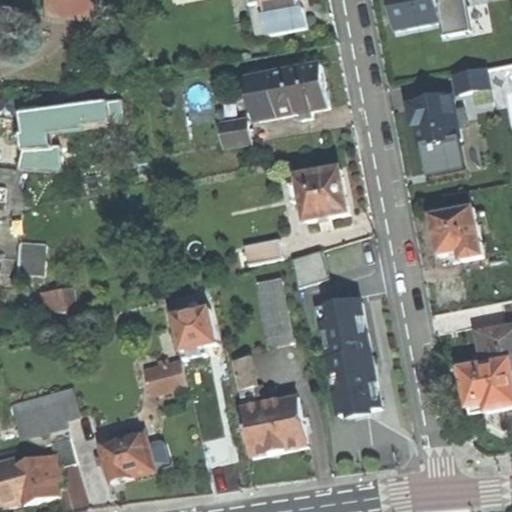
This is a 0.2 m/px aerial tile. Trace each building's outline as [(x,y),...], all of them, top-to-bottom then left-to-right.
[(99,0),(50,0),(49,19),(98,22),(99,0)] [(252,0),(254,8),(254,9),(263,7),(262,0),(252,0)] [(391,0),(394,13),(398,33),(443,25),(437,0),(391,0)] [(465,0),(437,0),(443,25),(445,38),(472,33),(465,0)] [(301,1),(267,7),(269,18),(303,12),(303,11),(301,1)] [(248,9),(251,22),(267,19),(269,18),(267,7),(263,7),(254,9),(254,8),(248,9)] [(0,31),(17,33),(19,11),(0,9),(0,31)] [(303,12),(269,18),(267,19),(270,36),(270,37),(309,30),(306,11),(303,11),(303,12)] [(270,36),(267,19),(251,22),(254,39),(270,36)] [(252,81),(260,123),(301,115),(314,113),(332,110),(328,90),(324,68),(252,81)] [(457,77),(461,96),(476,94),(478,106),(495,103),(489,71),(457,77)] [(420,138),(422,151),(426,150),(452,145),(463,143),(460,125),(469,123),(466,110),(457,112),(454,98),(415,106),(415,107),(413,108),(417,128),(418,128),(420,138)] [(315,119),(314,113),(301,115),(302,122),(315,119)] [(223,128),(227,150),(254,145),(250,123),(223,128)] [(457,170),(452,145),(426,150),(431,175),(457,170)] [(21,156),(20,169),(48,171),(49,157),(21,156)] [(343,172),(301,180),(303,185),(306,202),(310,223),(352,215),(348,194),(343,172)] [(296,204),(306,202),(303,185),(292,187),(296,204)] [(446,200),(449,216),(473,212),(470,195),(446,200)] [(449,216),(435,219),(439,240),(435,241),(436,249),(438,255),(441,254),(442,257),(453,255),(455,263),(485,258),(479,227),(477,214),(476,211),(473,212),(449,216)] [(487,213),(477,214),(479,227),(489,225),(487,213)] [(248,247),(251,266),(285,260),(282,241),(248,247)] [(23,245),(22,260),(48,262),(49,247),(23,245)] [(327,254),(298,262),(304,291),(334,283),(327,254)] [(22,260),(21,275),(47,278),(48,262),(22,260)] [(273,349),(295,345),(283,282),(261,287),(273,349)] [(46,295),(50,316),(79,311),(75,290),(46,295)] [(344,420),(385,412),(382,392),(365,304),(323,312),(344,420)] [(177,319),(187,362),(199,359),(210,357),(208,349),(219,346),(211,312),(177,319)] [(511,329),(480,335),(486,368),(511,362),(511,329)] [(236,364),(245,407),(267,402),(264,388),(258,389),(253,361),(246,362),(236,364)] [(511,362),(486,368),(463,372),(470,410),(488,407),(489,414),(507,411),(511,409),(511,362)] [(148,372),(153,396),(190,388),(184,364),(148,372)] [(74,392),(60,396),(67,422),(82,418),(74,392)] [(14,409),(24,442),(69,429),(67,422),(60,396),(14,409)] [(300,400),(246,411),(256,460),(284,454),(310,449),(300,400)] [(102,448),(114,487),(128,483),(136,480),(136,479),(158,473),(147,435),(102,448)] [(71,439),(54,444),(63,476),(80,471),(71,439)] [(0,502),(1,502),(3,510),(27,504),(29,508),(44,504),(63,499),(53,461),(19,470),(17,463),(0,467),(0,502)]
